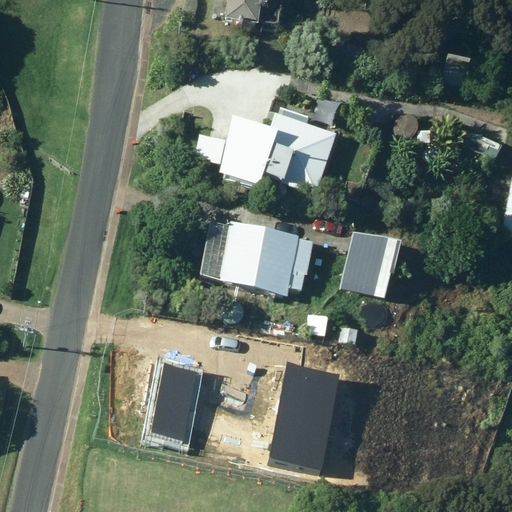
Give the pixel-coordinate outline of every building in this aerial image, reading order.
[(229,0),(224,33),(256,39),(259,18),(266,19),(269,0),(229,0)] [(338,66),(341,68),(344,70),(348,71),(352,70),(356,68),(358,65),(360,61),(360,58),(359,54),(356,51),(353,48),(349,47),(346,48),(342,49),(339,51),(337,55),(336,58),(337,62),(338,66)] [(475,64),(445,56),(438,86),(468,93),(475,64)] [(315,203),(335,145),(326,141),(335,117),(287,100),(272,146),(240,135),(220,192),(255,204),(260,192),(283,200),(285,192),(297,196),(293,205),(305,209),(308,201),(315,203)] [(394,136),(396,139),(400,140),(404,141),(408,140),(411,138),(414,135),(415,131),(415,128),(414,124),(412,121),(409,118),(405,117),(401,118),(397,119),(395,121),(393,125),(392,128),(392,132),(394,136)] [(454,145),(495,170),(504,154),(463,130),(454,145)] [(429,133),(417,132),(416,145),(429,145),(429,133)] [(422,163),(424,165),(427,166),(429,167),(432,166),(434,165),(435,163),(436,161),(436,158),(436,156),(434,154),(432,152),(430,152),(427,152),(425,153),(423,154),(422,156),(421,159),(421,161),(422,163)] [(511,186),(511,183),(493,179),(485,218),(506,222),(501,244),(511,245),(511,187),(511,188),(511,186)] [(295,254),(296,250),(221,241),(216,277),(213,277),(211,296),(219,297),(218,301),(287,309),(288,300),(302,302),(304,286),(307,287),(311,256),(295,254)] [(392,289),(399,259),(351,246),(343,276),(348,298),(384,308),(389,289),(392,289)] [(194,379),(183,440),(260,453),(270,393),(194,379)]
